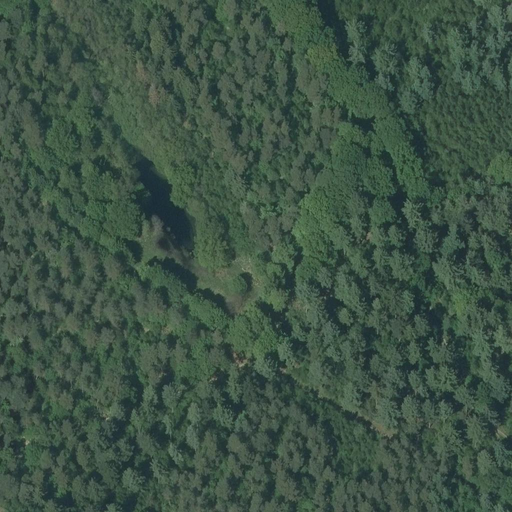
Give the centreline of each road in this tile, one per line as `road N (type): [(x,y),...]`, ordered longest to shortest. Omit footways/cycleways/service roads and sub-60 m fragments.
road 1 (track): [(511,438),(470,395),(419,305),(349,142)]
road 2 (track): [(349,142),(290,0)]
